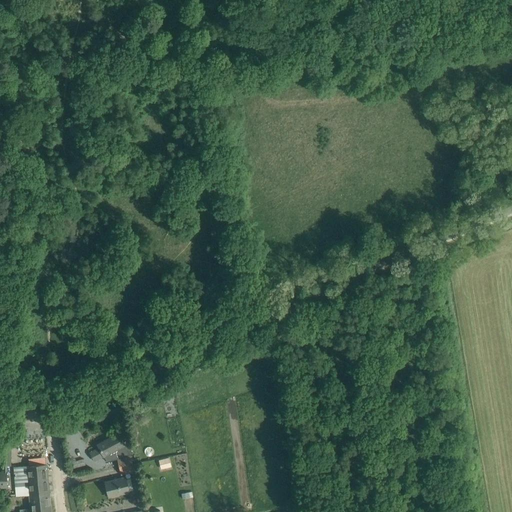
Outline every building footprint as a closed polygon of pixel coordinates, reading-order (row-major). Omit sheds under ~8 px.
[(99,448),(90,453),(94,461),(104,456),(114,450),(118,457),(117,458),(119,466),(133,463),(130,454),(128,455),(126,449),(127,449),(126,444),(127,443),(126,441),(123,442),(119,434),(98,445),(99,448)] [(170,466),(168,458),(158,460),(160,468),(170,466)] [(133,463),(119,466),(121,474),(131,472),(134,471),(133,463)] [(28,480),(29,495),(49,493),(46,465),(14,468),(15,482),(28,480)] [(109,497),(119,494),(130,491),(127,477),(105,482),(109,497)] [(50,511),(49,493),(29,495),(30,511),(50,511)]
